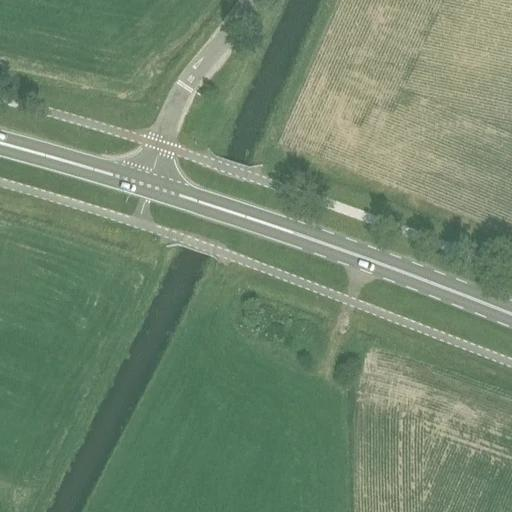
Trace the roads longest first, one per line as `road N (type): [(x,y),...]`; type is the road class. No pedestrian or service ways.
road 1 (secondary): [(511,314),(149,185)]
road 2 (tertiary): [(149,185),(186,86),(252,0)]
road 3 (secondary): [(149,185),(0,146)]
